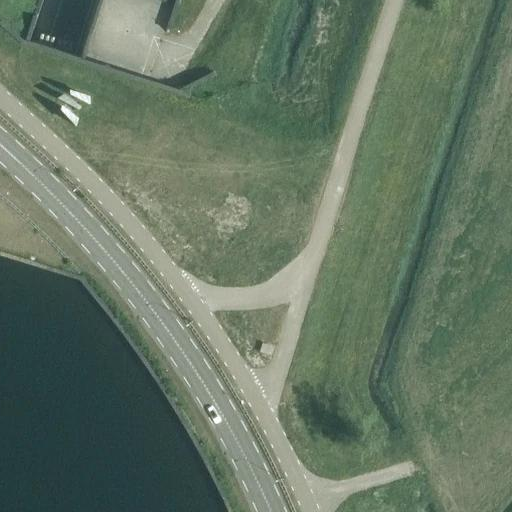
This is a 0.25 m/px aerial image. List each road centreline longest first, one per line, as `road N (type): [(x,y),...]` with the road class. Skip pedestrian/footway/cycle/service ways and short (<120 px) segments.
road 1 (unclassified): [(312,511),(267,414),(192,301),(70,157),(0,93)]
road 2 (motorway): [(0,471),(133,0)]
road 3 (primary): [(272,511),(210,396),(139,294),(0,142)]
road 4 (motorway): [(74,0),(0,256)]
